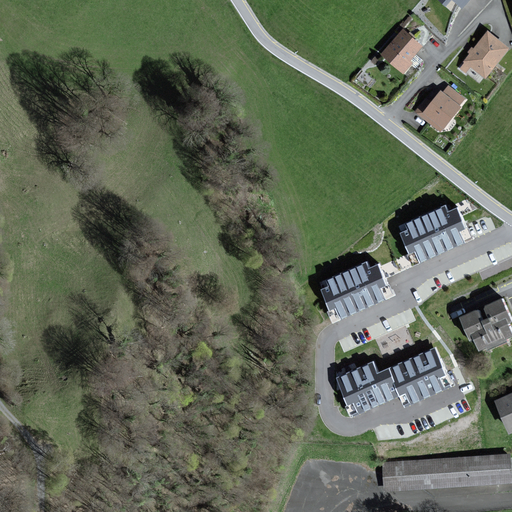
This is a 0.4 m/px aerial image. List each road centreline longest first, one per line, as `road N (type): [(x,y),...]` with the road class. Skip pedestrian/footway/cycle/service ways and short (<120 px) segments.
road 1 (residential): [(511,228),(417,275),(393,305),(338,331),(322,354),(320,392),(338,423),(397,425),(447,401)]
road 2 (unclassified): [(386,122),(273,49),(235,0)]
road 3 (residential): [(507,34),(503,20),(488,13),(386,122)]
road 4 (unclassified): [(511,221),(386,122)]
road 5 (track): [(0,402),(39,453),(43,511)]
